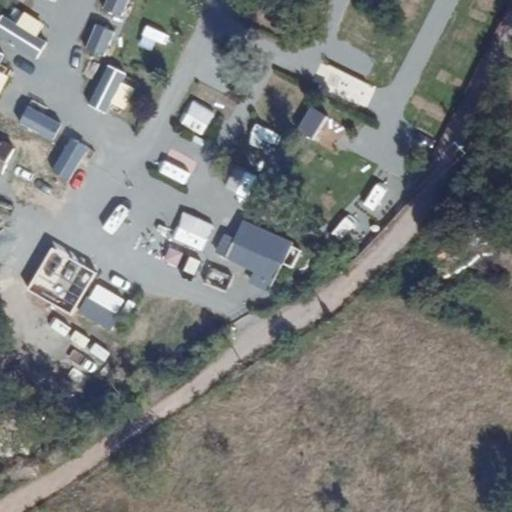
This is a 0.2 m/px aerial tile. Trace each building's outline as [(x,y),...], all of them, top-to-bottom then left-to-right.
[(150,0),(148,0),(144,12),(170,23),(176,11),(150,0)] [(0,38),(36,59),(46,41),(36,36),(43,24),(22,12),(15,23),(0,14),(0,38)] [(120,20),(113,32),(130,42),(137,30),(120,20)] [(138,33),(133,47),(163,57),(168,42),(138,33)] [(360,67),(389,80),(398,59),(369,47),(360,67)] [(105,115),(129,79),(110,66),(86,102),(105,115)] [(206,86),(226,95),(231,84),(211,75),(206,86)] [(293,124),(306,102),(282,87),(268,109),(293,124)] [(255,125),(246,144),(270,155),(278,135),(255,125)] [(19,145),(0,137),(0,175),(6,178),(19,145)] [(155,169),(186,188),(192,177),(162,158),(155,169)] [(228,208),(240,186),(213,172),(203,194),(228,208)] [(442,241),(463,251),(467,244),(446,233),(442,241)] [(219,254),(250,270),(245,282),(264,293),(280,263),(229,237),(219,254)] [(434,256),(455,267),(463,251),(442,241),(434,256)] [(108,332),(118,313),(86,296),(76,314),(108,332)] [(135,326),(160,338),(172,313),(147,301),(135,326)]
